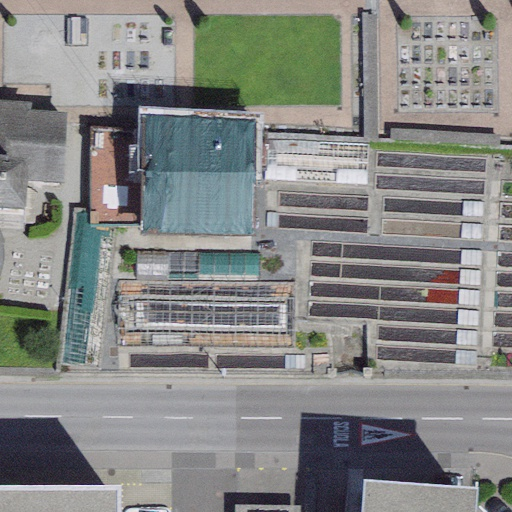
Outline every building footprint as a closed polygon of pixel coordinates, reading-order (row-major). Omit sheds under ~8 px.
[(0,119),(0,182),(26,184),(60,186),(65,124),(0,119)] [(257,133),(140,128),(135,242),(252,247),(257,133)] [(0,182),(0,230),(24,229),(26,184),(0,182)] [(482,511),(476,506),(364,497),(362,511),(482,511)] [(117,511),(118,501),(0,503),(0,511),(117,511)]
